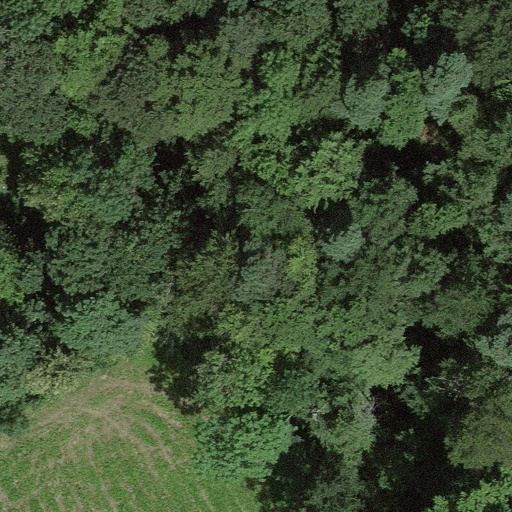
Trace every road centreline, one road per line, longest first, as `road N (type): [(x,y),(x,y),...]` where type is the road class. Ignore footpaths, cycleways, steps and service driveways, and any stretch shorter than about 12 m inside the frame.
road 1 (track): [(307,0),(511,44)]
road 2 (track): [(142,0),(104,42),(0,102)]
